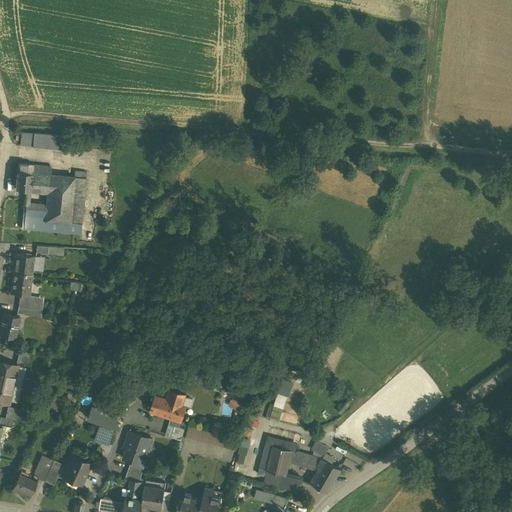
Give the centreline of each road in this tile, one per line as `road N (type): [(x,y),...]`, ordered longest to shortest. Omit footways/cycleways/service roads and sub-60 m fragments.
road 1 (track): [(7,113),(511,155)]
road 2 (residential): [(511,368),(321,511)]
road 3 (residential): [(200,312),(173,367),(132,408),(87,511)]
